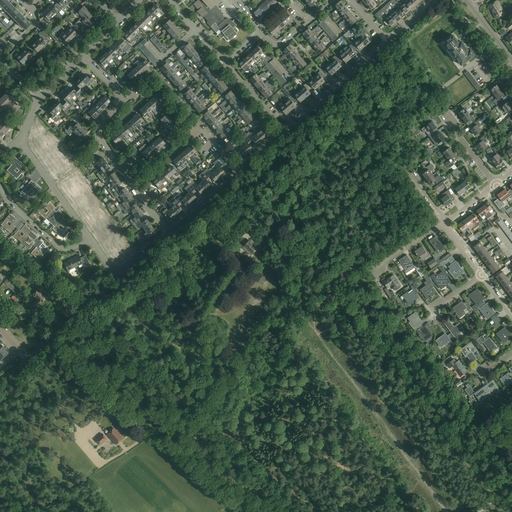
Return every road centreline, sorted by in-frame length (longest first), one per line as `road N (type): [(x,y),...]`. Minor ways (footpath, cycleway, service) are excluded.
road 1 (track): [(81,309),(315,511)]
road 2 (track): [(452,442),(292,234),(295,210)]
road 3 (track): [(240,511),(44,344)]
road 4 (track): [(441,89),(259,241),(247,235)]
road 5 (residential): [(169,232),(103,142),(99,128),(119,98),(83,55)]
road 6 (residential): [(284,132),(388,39)]
road 7 (residential): [(25,360),(117,277)]
